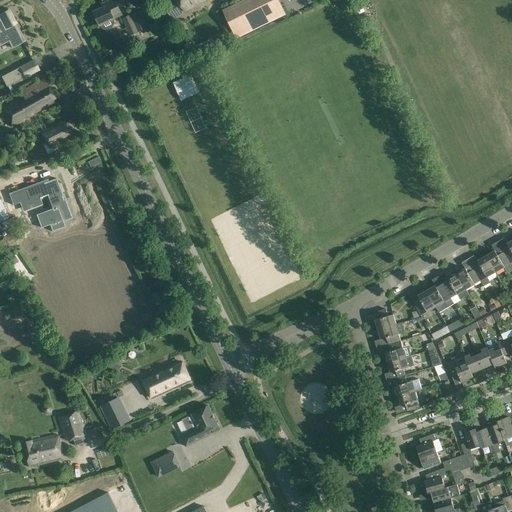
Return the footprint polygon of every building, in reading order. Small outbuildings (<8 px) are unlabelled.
[(103,8),(94,12),(100,26),(101,25),(101,26),(102,27),(102,28),(103,28),(104,29),(105,29),(106,29),(107,29),(108,29),(109,29),(110,29),(110,28),(111,28),(112,27),(113,26),(113,25),(114,24),(114,23),(114,22),(114,21),(114,20),(113,19),(114,19),(114,18),(121,15),(114,0),(109,0),(101,4),(103,8)] [(204,0),(177,0),(186,12),(186,11),(204,0)] [(244,0),(245,1),(223,12),(236,38),(285,14),(282,8),(281,5),(278,0),(244,0)] [(0,45),(8,41),(12,48),(23,42),(21,38),(22,37),(22,38),(23,37),(10,12),(0,17),(0,45)] [(146,28),(138,12),(123,19),(130,35),(146,28)] [(151,26),(150,27),(153,32),(159,29),(157,24),(151,26)] [(132,40),(123,44),(128,56),(134,53),(137,51),(132,40)] [(107,61),(106,64),(107,66),(110,67),(113,66),(114,63),(113,60),(110,59),(107,61)] [(6,87),(38,70),(33,61),(1,77),(6,87)] [(10,126),(13,124),(14,125),(22,121),(21,119),(27,115),(28,117),(47,106),(56,101),(45,80),(44,79),(41,80),(35,84),(20,92),(22,96),(20,97),(21,99),(1,110),(10,126)] [(62,143),(81,134),(73,118),(40,134),(45,144),(42,145),(47,155),(64,147),(62,143)] [(56,178),(24,190),(28,199),(38,195),(39,198),(47,195),(53,210),(36,216),(41,228),(49,225),(52,231),(65,227),(63,221),(72,218),(65,199),(63,200),(62,196),(63,196),(56,178)] [(486,256),(495,272),(504,267),(508,273),(511,270),(511,265),(504,252),(499,255),(500,256),(498,257),(495,251),(486,256)] [(10,254),(5,257),(11,266),(17,263),(10,254)] [(498,276),(495,272),(486,256),(477,261),(481,267),(479,268),(478,267),(474,270),(480,281),(484,286),(490,283),(489,281),(498,276)] [(456,273),(459,278),(465,289),(480,281),(474,270),(470,272),(470,273),(468,274),(465,268),(456,273)] [(459,278),(456,273),(447,279),(451,285),(449,286),(448,284),(444,287),(450,298),(457,294),(460,300),(469,295),(465,289),(459,278)] [(426,291),(435,307),(450,298),(444,287),(440,289),(440,291),(439,292),(435,286),(426,291)] [(420,315),(435,307),(426,291),(418,296),(421,302),(419,303),(419,302),(414,304),(420,315)] [(21,293),(17,295),(19,299),(20,298),(22,302),(25,300),(21,293)] [(497,299),(493,301),(495,304),(496,308),(501,306),(497,299)] [(475,319),(481,316),(476,307),(470,310),(475,319)] [(375,320),(378,329),(396,324),(393,314),(388,316),(386,309),(378,311),(380,316),(381,316),(382,318),(375,320)] [(498,311),(492,314),(495,321),(501,319),(498,311)] [(425,323),(421,317),(416,319),(420,326),(425,323)] [(465,324),(462,318),(455,322),(458,328),(465,324)] [(476,322),(468,326),(465,328),(468,333),(473,330),(478,327),(476,322)] [(388,344),(401,341),(396,324),(378,329),(381,339),(388,337),(388,339),(387,340),(388,344)] [(450,332),(447,326),(431,334),(434,340),(450,332)] [(468,333),(465,328),(459,331),(454,333),(457,338),(462,336),(468,333)] [(511,336),(509,338),(503,340),(509,353),(511,351),(511,336)] [(509,353),(503,340),(498,343),(499,346),(488,351),(487,347),(495,368),(507,363),(503,356),(509,353)] [(388,363),(406,357),(401,341),(388,344),(390,349),(391,349),(391,351),(385,353),(388,363)] [(433,342),(427,344),(429,351),(436,349),(433,342)] [(495,368),(487,347),(481,350),(482,353),(477,355),(483,369),(493,364),(495,368)] [(471,373),(464,357),(463,354),(457,356),(460,362),(455,365),(453,361),(447,364),(449,367),(453,377),(458,374),(461,382),(473,377),(471,373)] [(471,373),(483,369),(477,355),(471,358),(470,354),(464,357),(473,377),(471,373)] [(411,356),(406,357),(388,363),(390,372),(397,371),(398,373),(396,373),(398,377),(405,375),(403,369),(408,367),(414,366),(411,356)] [(121,363),(112,359),(109,367),(118,370),(121,363)] [(190,381),(181,362),(153,374),(155,377),(145,382),(143,379),(151,398),(156,396),(155,395),(162,392),(162,393),(190,381)] [(441,383),(448,381),(441,365),(434,367),(438,376),(441,383)] [(412,381),(407,382),(405,375),(398,377),(399,383),(400,382),(401,384),(394,386),(397,396),(415,391),(421,389),(418,380),(412,381)] [(454,394),(448,381),(441,384),(446,397),(454,394)] [(415,391),(397,396),(400,406),(407,404),(407,406),(406,406),(407,411),(420,408),(415,391)] [(130,422),(118,399),(101,408),(112,431),(130,422)] [(43,408),(43,410),(43,412),(44,413),(46,414),(47,414),(49,414),(51,413),(52,411),(52,409),(51,408),(50,406),(49,405),(47,405),(45,405),(44,407),(43,408)] [(188,432),(180,435),(186,447),(211,435),(210,431),(219,427),(208,406),(191,414),(192,415),(182,420),(188,432)] [(88,442),(77,412),(58,418),(66,440),(73,437),(76,446),(88,442)] [(511,426),(508,417),(497,421),(504,441),(504,440),(506,446),(511,444),(511,426)] [(498,424),(487,428),(496,453),(498,459),(503,458),(497,443),(504,441),(497,421),(498,424)] [(475,429),(482,449),(489,446),(492,455),(496,453),(487,428),(476,431),(475,429)] [(482,449),(475,429),(464,433),(467,442),(461,445),(469,468),(475,466),(469,450),(481,446),(482,449)] [(416,447),(420,458),(437,452),(442,450),(439,439),(436,440),(434,434),(419,439),(421,445),(416,447)] [(59,439),(58,435),(32,440),(32,441),(23,443),(28,465),(29,468),(63,460),(61,449),(59,439)] [(231,447),(191,464),(198,483),(239,465),(231,447)] [(173,452),(151,462),(159,477),(180,466),(173,452)] [(437,452),(420,458),(424,469),(441,463),(437,452)] [(456,458),(458,464),(460,470),(460,471),(461,471),(466,469),(461,456),(456,458)] [(458,464),(456,458),(443,462),(445,468),(441,470),(445,468),(458,464)] [(424,482),(428,493),(457,484),(445,488),(442,477),(447,474),(452,472),(460,470),(458,464),(445,468),(441,470),(425,475),(427,481),(424,482)] [(474,482),(473,482),(468,484),(470,491),(476,489),(474,482)] [(431,492),(434,503),(452,498),(460,495),(457,484),(428,493),(431,492)] [(118,511),(108,493),(71,511),(118,511)] [(231,511),(265,511),(274,509),(269,493),(230,507),(231,511)] [(452,498),(434,503),(436,511),(446,511),(447,511),(446,511),(461,511),(460,508),(454,509),(451,498),(460,495),(452,498)] [(503,500),(492,504),(494,511),(507,511),(511,509),(511,506),(508,496),(502,498),(503,500)] [(494,511),(492,504),(491,501),(481,505),(479,500),(472,502),(475,509),(476,511),(494,511)]
